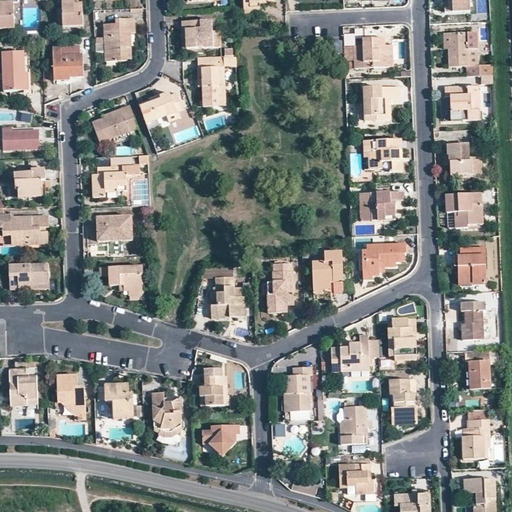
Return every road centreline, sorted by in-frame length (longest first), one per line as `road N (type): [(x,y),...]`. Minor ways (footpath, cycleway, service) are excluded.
road 1 (residential): [(74,311),(69,116),(78,103),(144,80),(159,62),(156,0)]
road 2 (tertiary): [(0,460),(64,464),(263,505)]
road 3 (residential): [(429,278),(419,16)]
road 4 (residential): [(429,278),(441,453),(412,464)]
road 5 (residential): [(74,311),(261,359)]
road 6 (residential): [(261,359),(429,278)]
road 7 (residential): [(263,505),(261,359)]
road 8 (residential): [(419,16),(296,22)]
